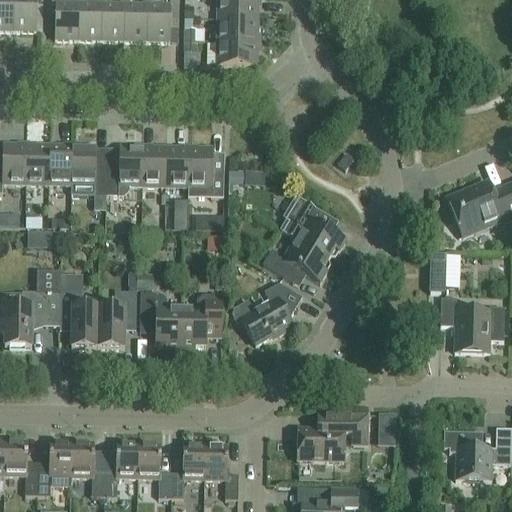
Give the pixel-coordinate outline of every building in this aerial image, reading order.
[(0,0),(0,35),(12,36),(12,0),(0,0)] [(12,0),(12,36),(36,36),(36,0),(12,0)] [(54,44),(78,45),(79,6),(74,6),(61,6),(60,0),(51,0),(51,7),(55,7),(54,44)] [(78,45),(101,45),(101,7),(97,6),(84,6),(83,0),(74,0),(74,6),(79,6),(78,45)] [(101,45),(123,46),(124,7),(120,7),(107,7),(106,0),(97,0),(97,6),(101,7),(101,45)] [(123,46),(146,46),(146,7),(143,7),(129,7),(129,0),(119,0),(120,7),(124,7),(123,46)] [(146,7),(146,46),(169,47),(170,8),(152,8),(152,0),(142,0),(143,7),(146,7)] [(217,0),(217,23),(258,24),(258,1),(217,0)] [(217,23),(216,46),(257,47),(258,24),(217,23)] [(257,47),(216,46),(216,69),(257,70),(257,47)] [(2,189),(25,189),(26,148),(3,148),(2,174),(0,173),(0,198),(2,198),(2,189)] [(25,189),(48,190),(49,149),(26,148),(25,189)] [(48,190),(71,190),(72,149),(49,149),(48,190)] [(94,200),(106,200),(107,176),(95,176),(96,150),(72,149),(71,190),(94,190),(94,200)] [(119,191),(142,191),(143,150),(119,150),(119,166),(107,166),(107,176),(106,200),(119,200),(119,191)] [(142,191),(165,192),(166,151),(143,150),(142,191)] [(165,192),(188,192),(189,151),(166,151),(165,192)] [(189,151),(188,192),(211,193),(210,202),(223,202),(224,178),(211,178),(212,152),(189,151)] [(338,167),(346,173),(355,162),(346,156),(338,167)] [(503,227),(511,222),(511,188),(492,197),(488,186),(446,204),(462,241),(474,236),(473,234),(502,224),(503,227)] [(333,223),(298,202),(297,203),(295,202),(283,223),(287,225),(280,235),(295,244),(328,264),(334,254),(339,257),(345,245),(326,234),(333,223)] [(328,264),(295,244),(283,262),(271,254),(262,269),(293,288),(300,276),(319,288),(326,277),(322,274),(328,264)] [(430,256),(429,295),(445,295),(446,257),(430,256)] [(403,278),(417,279),(418,268),(403,268),(403,278)] [(71,353),(97,353),(98,313),(81,313),(82,281),(60,280),(59,297),(59,331),(59,336),(71,336),(71,353)] [(235,312),(232,319),(236,327),(241,324),(255,350),(278,337),(279,339),(293,332),(289,324),(302,302),(278,288),(264,296),(269,306),(253,315),(248,305),(235,312)] [(31,330),(59,331),(59,297),(22,296),(22,311),(0,311),(0,338),(4,339),(4,352),(31,352),(31,330)] [(98,313),(97,353),(123,354),(124,335),(135,335),(136,297),(114,296),(114,313),(98,313)] [(166,355),(180,355),(181,311),(157,311),(158,299),(140,298),(139,332),(156,332),(156,350),(166,350),(166,355)] [(454,357),(489,358),(490,316),(456,315),(456,303),(441,302),(440,331),(454,331),(454,357)] [(181,311),(180,355),(194,355),(194,350),(205,351),(205,333),(218,333),(218,304),(205,304),(204,312),(181,311)] [(324,418),(324,434),(298,433),(297,465),(343,466),(344,439),(353,440),(352,449),(367,449),(367,419),(324,418)] [(448,457),(456,458),(455,484),(491,485),(491,470),(511,470),(511,434),(495,433),(495,453),(482,453),(482,437),(444,436),(443,453),(449,453),(448,457)] [(24,500),(37,500),(38,475),(27,475),(27,446),(5,446),(4,480),(25,481),(24,500)] [(50,481),(71,482),(71,447),(49,446),(49,475),(38,475),(37,500),(50,501),(50,481)] [(91,502),(104,502),(104,476),(93,476),(94,447),(71,447),(71,482),(91,482),(91,502)] [(117,483),(137,483),(138,448),(116,448),(115,477),(104,476),(104,502),(116,502),(117,483)] [(158,503),(170,503),(171,478),(160,477),(161,449),(138,448),(137,483),(158,483),(158,503)] [(183,484),(204,484),(205,450),(182,449),(182,478),(171,478),(170,503),(183,504),(183,484)] [(205,450),(204,484),(225,485),(224,504),(237,505),(238,479),(227,479),(227,450),(205,450)] [(321,508),(301,507),(301,511),(357,511),(357,493),(321,493),(321,508)]
